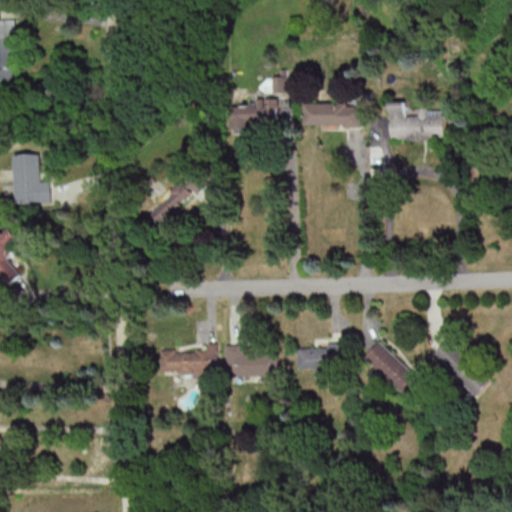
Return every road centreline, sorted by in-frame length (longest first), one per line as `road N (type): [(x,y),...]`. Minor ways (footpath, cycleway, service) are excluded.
road 1 (residential): [(129,511),(111,0)]
road 2 (residential): [(200,289),(511,279)]
